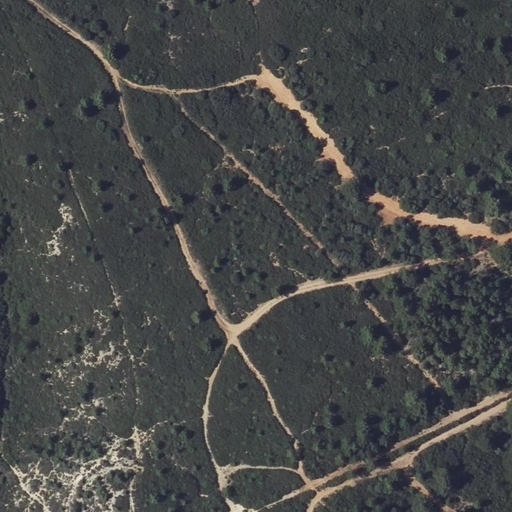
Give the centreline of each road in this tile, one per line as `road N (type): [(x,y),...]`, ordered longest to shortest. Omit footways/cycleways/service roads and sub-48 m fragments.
road 1 (track): [(236,511),(204,404),(226,341),(282,291),(450,264),(511,242)]
road 2 (track): [(27,0),(109,72),(124,132),(226,341)]
